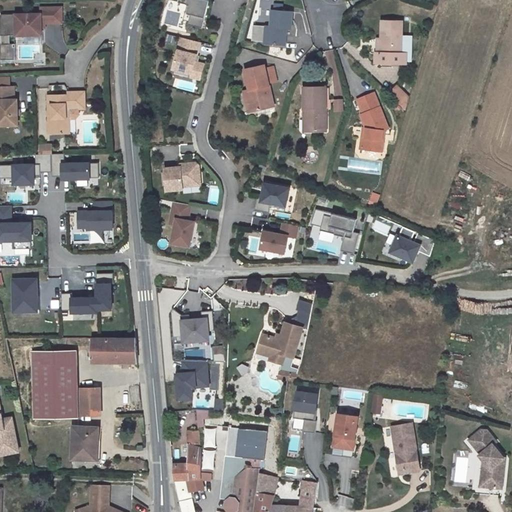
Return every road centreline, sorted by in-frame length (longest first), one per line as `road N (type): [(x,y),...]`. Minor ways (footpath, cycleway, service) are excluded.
road 1 (residential): [(222,272),(355,268),(457,293),(511,293)]
road 2 (residential): [(230,6),(201,132),(230,186),(222,272)]
road 3 (secondary): [(142,267),(126,77),(137,0)]
road 4 (secondary): [(161,511),(142,267)]
